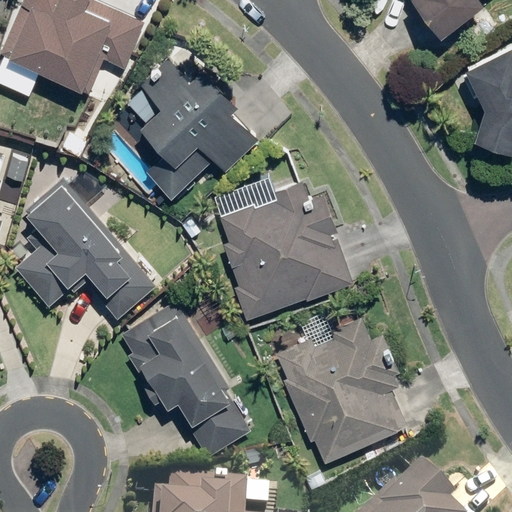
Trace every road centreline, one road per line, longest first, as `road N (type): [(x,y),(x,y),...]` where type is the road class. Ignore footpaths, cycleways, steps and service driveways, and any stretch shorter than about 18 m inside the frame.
road 1 (residential): [(441,243),(395,148),(341,65),(282,0)]
road 2 (residential): [(71,511),(87,473),(86,437),(60,415),(25,416),(1,441),(0,480),(11,504)]
road 3 (residential): [(511,403),(441,243)]
